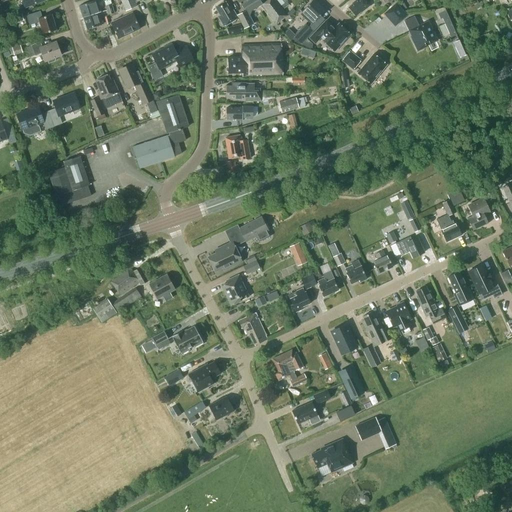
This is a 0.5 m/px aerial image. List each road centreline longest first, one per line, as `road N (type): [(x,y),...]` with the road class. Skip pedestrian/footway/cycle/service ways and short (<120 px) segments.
road 1 (secondary): [(171,220),(334,157),(511,72)]
road 2 (residential): [(239,359),(511,229)]
road 3 (residential): [(171,220),(168,189),(199,158),(206,133),(203,5)]
road 4 (secondary): [(0,274),(171,220)]
road 5 (residential): [(239,359),(171,220)]
road 6 (residential): [(289,483),(239,359)]
road 7 (residential): [(91,52),(115,52),(203,5)]
